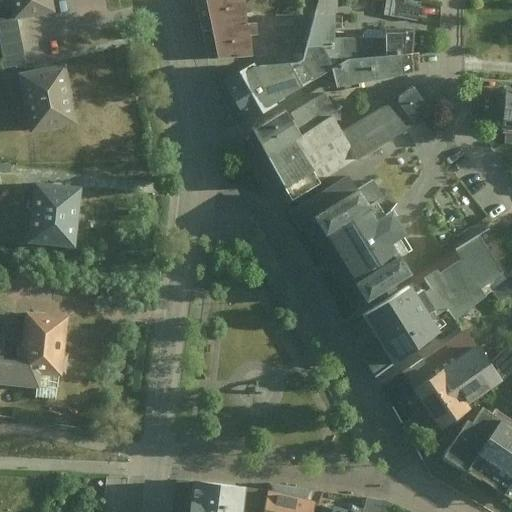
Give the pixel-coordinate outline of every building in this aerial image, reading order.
[(52,0),(9,0),(12,12),(13,18),(54,10),(52,0)] [(209,56),(254,51),(247,37),(256,37),(255,25),(243,25),(239,0),(209,0),(195,1),(209,56)] [(421,0),(395,0),(394,16),(419,20),(421,0)] [(301,9),(295,38),(326,49),(328,32),(334,31),(335,7),(301,9)] [(298,9),(278,11),(278,35),(292,35),(298,9)] [(28,66),(18,20),(0,22),(0,39),(1,45),(2,46),(6,70),(28,66)] [(328,32),(326,49),(333,52),(386,49),(386,27),(355,26),(355,31),(334,31),(328,32)] [(420,26),(386,27),(386,49),(420,49),(420,26)] [(258,97),(315,63),(322,64),(333,52),(326,49),(295,38),(295,44),(294,50),(293,56),(287,60),(281,60),(272,61),(227,62),(214,64),(210,71),(236,119),(261,101),(258,97)] [(333,52),(322,64),(324,83),(352,81),(352,76),(388,73),(386,49),(333,52)] [(65,62),(18,71),(29,131),(76,123),(65,62)] [(511,85),(505,85),(503,125),(511,125),(511,85)] [(249,134),(285,192),(291,201),(343,168),(431,113),(415,87),(343,132),(322,99),(283,124),(278,116),(249,134)] [(347,177),(292,211),(303,228),(306,226),(354,304),(406,273),(387,242),(401,233),(387,210),(373,219),(347,177)] [(82,186),(33,181),(27,242),(77,247),(82,186)] [(358,343),(377,372),(489,298),(481,285),(501,272),(476,234),(453,250),(456,255),(366,314),(374,325),(368,329),(371,334),(358,343)] [(62,374),(68,314),(26,310),(23,346),(9,344),(10,336),(0,335),(0,382),(37,386),(36,395),(56,397),(57,388),(61,388),(62,374)] [(415,385),(481,342),(470,325),(382,382),(393,399),(415,385)] [(511,337),(491,356),(508,374),(511,370),(511,337)] [(415,385),(442,426),(473,406),(469,399),(503,377),(481,342),(415,385)] [(511,434),(475,411),(445,458),(511,499),(511,434)] [(251,511),(254,483),(190,477),(187,511),(251,511)] [(311,511),(314,497),(254,483),(251,511),(311,511)] [(375,511),(332,501),(329,511),(375,511)]
